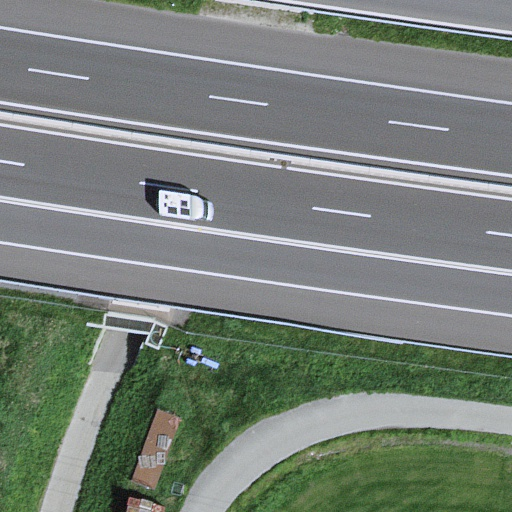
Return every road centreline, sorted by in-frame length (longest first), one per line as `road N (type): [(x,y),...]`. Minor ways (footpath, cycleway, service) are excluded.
road 1 (unclassified): [(269,0),(92,405),(57,511)]
road 2 (motorway): [(0,168),(511,252)]
road 3 (motorway): [(511,134),(0,60)]
road 4 (motorway): [(0,183),(511,252)]
road 5 (unclassified): [(511,419),(399,408),(317,420),(257,450),(203,511)]
